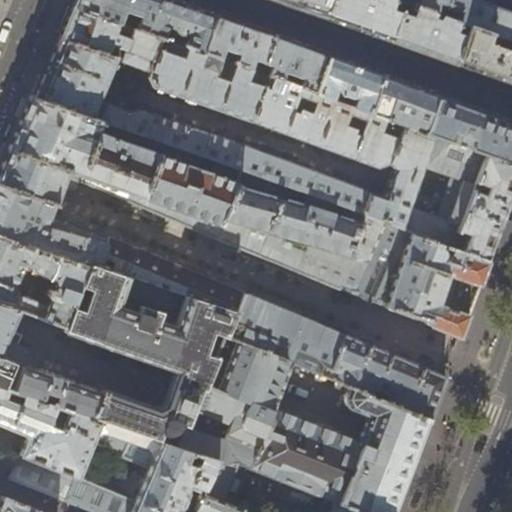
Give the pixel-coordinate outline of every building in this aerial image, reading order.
[(74,0),(72,7),(116,23),(121,10),(133,15),(132,22),(126,19),(124,26),(144,33),(155,0),(74,0)] [(155,0),(144,33),(162,39),(200,53),(214,14),(187,4),(174,0),(155,0)] [(277,0),(292,5),(324,16),(329,0),(277,0)] [(403,1),(400,0),(329,0),(324,16),(354,27),(389,39),(403,1)] [(400,0),(403,1),(443,15),(445,0),(400,0)] [(511,0),(445,0),(443,15),(468,24),(493,33),(511,40),(511,39),(511,0)] [(468,24),(443,15),(403,1),(389,39),(421,51),(453,63),(468,24)] [(124,26),(116,23),(72,7),(65,22),(58,39),(119,59),(149,69),(150,69),(162,39),(144,33),(124,26)] [(241,24),(214,14),(200,53),(217,59),(220,50),(232,55),(229,63),(257,73),(271,34),(241,24)] [(489,43),(493,33),(468,24),(453,63),(497,78),(511,83),(511,39),(511,40),(508,50),(489,43)] [(299,44),(271,34),(257,73),(279,81),(282,73),(289,75),(286,84),(313,93),(327,54),(299,44)] [(217,59),(200,53),(162,39),(150,69),(149,69),(146,78),(151,88),(376,169),(390,164),(393,171),(383,199),(138,110),(127,112),(96,97),(102,83),(109,67),(115,69),(119,59),(58,39),(47,64),(34,97),(365,216),(413,233),(412,236),(438,246),(450,250),(485,155),(423,133),(407,127),(384,119),(368,113),(352,107),(329,99),(313,93),(286,84),(279,81),(257,73),(229,63),(217,59)] [(353,63),(327,54),(313,93),(329,99),(332,92),(354,100),(352,107),(368,113),(382,74),(353,63)] [(411,84),(382,74),(368,113),(384,119),(388,110),(410,118),(407,127),(423,133),(438,93),(411,84)] [(511,119),(485,110),(438,93),(423,133),(485,155),(511,164),(511,119)] [(236,311),(243,293),(175,266),(99,234),(47,213),(56,192),(59,185),(70,190),(75,188),(78,180),(109,193),(180,222),(275,261),(363,298),(384,307),(412,236),(413,233),(365,216),(34,97),(28,95),(0,163),(0,235),(86,264),(86,262),(129,275),(156,284),(236,311)] [(451,251),(487,263),(504,220),(511,198),(511,164),(485,155),(450,250),(451,251)] [(0,235),(0,304),(16,310),(55,322),(63,325),(86,264),(0,235)] [(458,337),(466,317),(474,296),(478,287),(487,263),(451,251),(446,263),(441,261),(441,257),(440,254),(437,249),(438,246),(412,236),(384,307),(435,328),(458,337)] [(129,275),(86,262),(86,264),(63,325),(64,326),(63,330),(180,371),(169,406),(155,411),(103,395),(23,367),(29,352),(16,347),(20,335),(7,331),(16,310),(0,304),(0,387),(177,447),(186,426),(193,409),(193,408),(196,409),(206,382),(217,356),(204,351),(213,331),(226,335),(236,311),(156,284),(153,294),(181,304),(176,316),(121,298),(129,275)] [(243,293),(236,311),(226,335),(235,339),(292,363),(326,376),(343,334),(307,318),(243,293)] [(343,334),(326,376),(348,386),(427,418),(435,398),(443,376),(396,357),(370,346),(343,334)] [(335,501),(330,511),(357,511),(358,509),(364,511),(392,511),(393,509),(402,487),(412,460),(424,428),(427,418),(348,386),(346,394),(344,393),(343,396),(344,397),(344,402),(346,405),(349,407),(348,409),(351,410),(351,408),(368,416),(358,441),(274,408),(292,363),(235,339),(217,387),(206,382),(196,409),(193,408),(193,409),(227,424),(221,438),(186,426),(177,447),(213,458),(198,492),(220,501),(237,462),(335,501)] [(0,423),(22,433),(25,439),(14,466),(9,477),(96,511),(189,511),(198,492),(213,458),(177,447),(0,387),(0,423)] [(238,511),(240,509),(220,501),(198,492),(189,511),(238,511)] [(0,511),(40,511),(1,496),(0,497),(0,511)]
